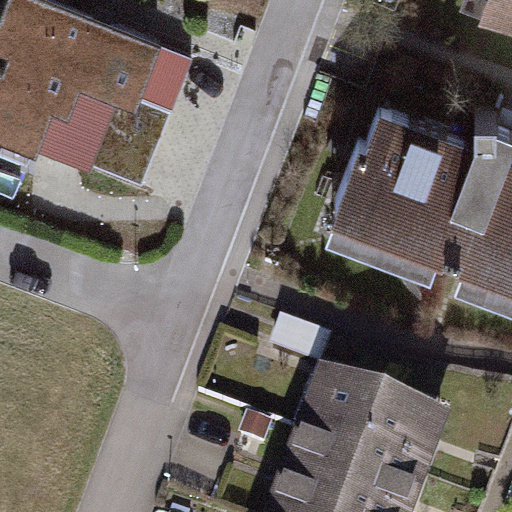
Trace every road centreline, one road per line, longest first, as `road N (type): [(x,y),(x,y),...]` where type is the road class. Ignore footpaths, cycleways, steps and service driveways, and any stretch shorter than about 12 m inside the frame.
road 1 (residential): [(303,0),(178,321)]
road 2 (residential): [(178,321),(105,511)]
road 3 (residential): [(178,321),(0,252)]
